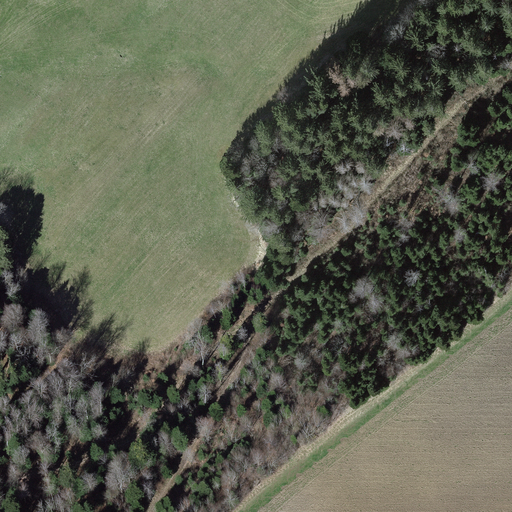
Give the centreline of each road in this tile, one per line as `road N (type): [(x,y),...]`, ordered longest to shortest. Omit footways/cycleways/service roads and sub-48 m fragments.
road 1 (track): [(0,475),(74,462),(129,437),(179,379),(511,73)]
road 2 (track): [(272,295),(148,511)]
